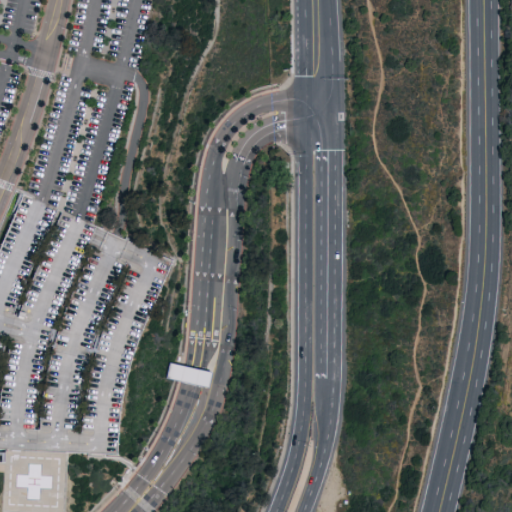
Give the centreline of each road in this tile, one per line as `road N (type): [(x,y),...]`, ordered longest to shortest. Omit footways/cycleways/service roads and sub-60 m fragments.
road 1 (secondary): [(444,511),(472,389),(486,275),(486,0)]
road 2 (residential): [(304,102),(242,116),(222,137),(211,170),(192,377),(170,461)]
road 3 (residential): [(170,461),(207,424),(225,366),(248,143),(274,128),(304,127)]
road 4 (secondary): [(304,127),(304,410),(273,511)]
road 5 (secondary): [(332,379),(330,127)]
road 6 (residential): [(60,0),(27,131),(0,191)]
road 7 (secondary): [(301,511),(320,465),(332,379)]
